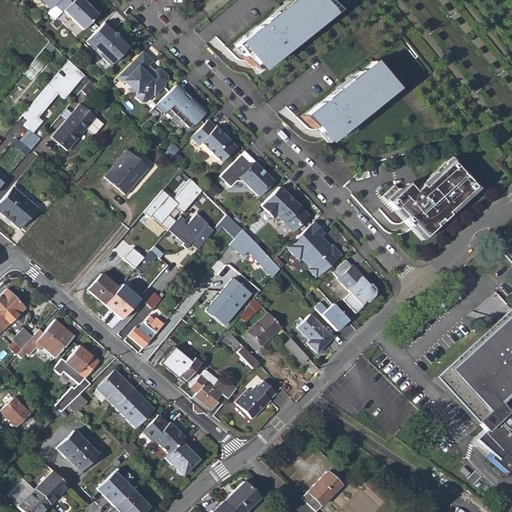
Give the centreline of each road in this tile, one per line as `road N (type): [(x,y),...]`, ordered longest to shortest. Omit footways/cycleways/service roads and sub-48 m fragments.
road 1 (residential): [(134,0),(418,286)]
road 2 (residential): [(13,257),(243,456)]
road 3 (residential): [(243,456),(418,286)]
road 4 (residential): [(418,286),(511,203)]
